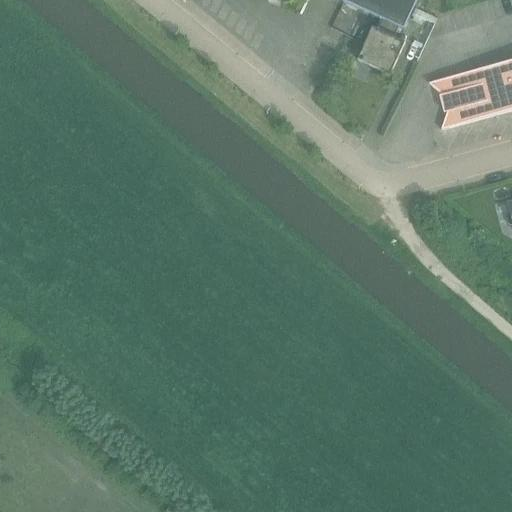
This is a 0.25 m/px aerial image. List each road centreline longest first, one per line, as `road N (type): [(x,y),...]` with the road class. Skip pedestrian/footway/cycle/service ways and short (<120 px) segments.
road 1 (residential): [(152,0),(368,181),(390,186),(511,153)]
road 2 (track): [(511,332),(429,264),(402,226),(390,186)]
